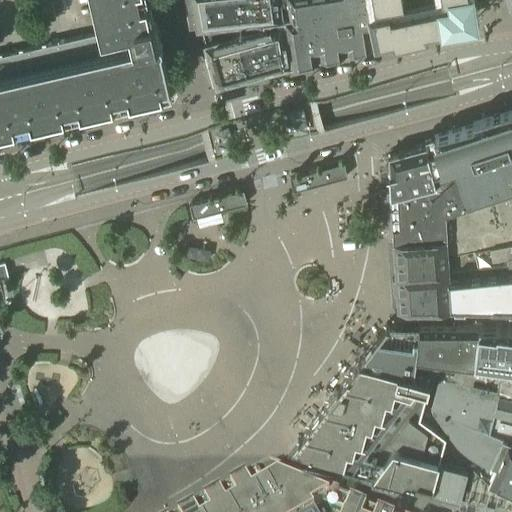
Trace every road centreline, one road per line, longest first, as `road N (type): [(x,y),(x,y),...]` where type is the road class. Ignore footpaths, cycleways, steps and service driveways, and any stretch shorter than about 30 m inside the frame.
road 1 (secondary): [(0,230),(511,82)]
road 2 (secondary): [(511,45),(205,120)]
road 3 (secondary): [(205,120),(0,177)]
road 4 (residential): [(38,511),(0,376)]
road 5 (residential): [(205,120),(173,0)]
